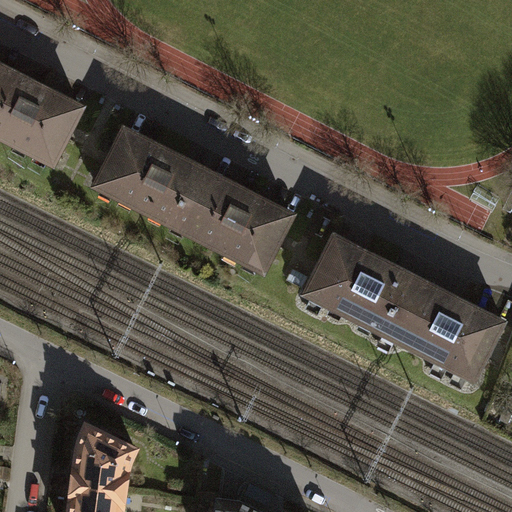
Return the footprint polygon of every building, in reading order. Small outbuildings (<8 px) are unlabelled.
[(81,107),(0,66),(0,135),(52,162),(65,138),(81,107)] [(292,216),(126,131),(111,160),(98,186),(264,271),(277,245),(292,216)] [(504,324),(335,237),(320,266),(306,293),(475,380),(489,352),(504,324)] [(77,442),(73,477),(71,492),(68,511),(120,511),(125,472),(133,449),(85,424),(77,442)] [(256,511),(235,501),(216,499),(215,511),(256,511)]
